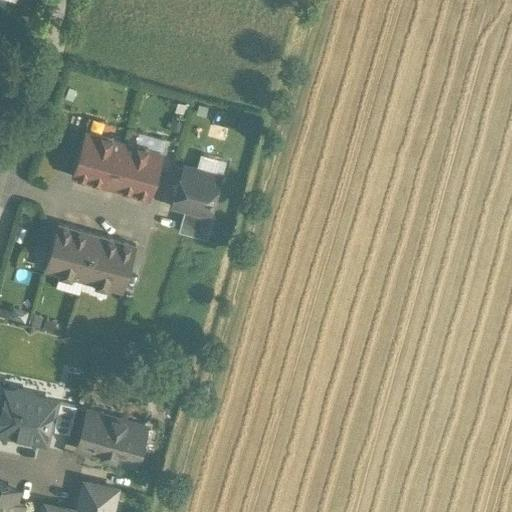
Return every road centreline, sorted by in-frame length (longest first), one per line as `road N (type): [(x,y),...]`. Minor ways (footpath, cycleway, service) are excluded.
road 1 (track): [(169,511),(320,0)]
road 2 (residential): [(0,205),(56,0)]
